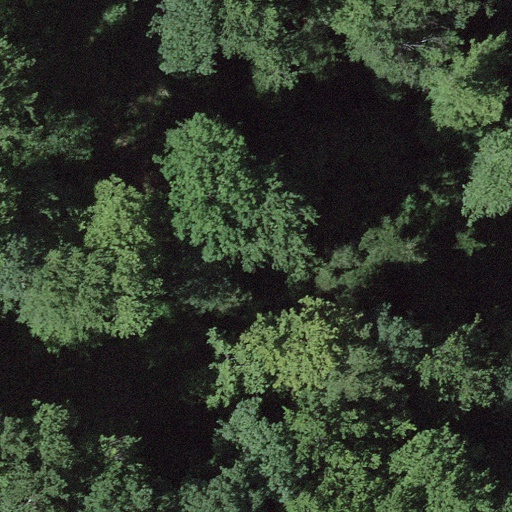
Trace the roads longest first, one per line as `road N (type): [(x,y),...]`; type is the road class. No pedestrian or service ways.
road 1 (track): [(64,0),(227,511)]
road 2 (track): [(124,511),(125,191),(145,0)]
